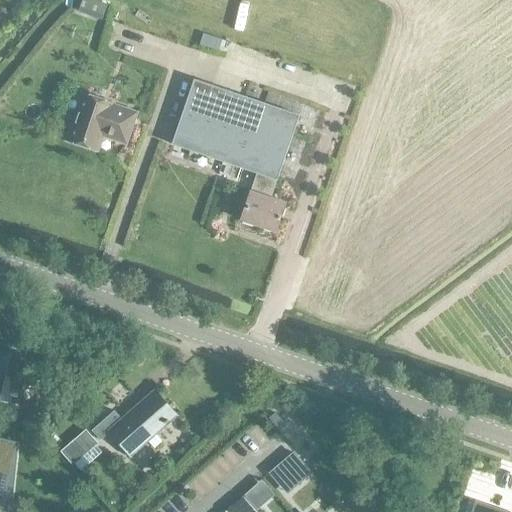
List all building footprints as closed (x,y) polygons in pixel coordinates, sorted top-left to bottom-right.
[(171,144),(256,173),(276,179),(298,115),(193,79),(171,144)] [(77,110),(73,109),(70,111),(67,118),(69,122),(73,123),(67,140),(95,149),(101,133),(125,141),(134,113),(110,105),(111,103),(83,94),(77,110)] [(270,199),(276,179),(256,173),(240,220),(241,220),(242,219),(274,230),(274,231),(275,231),(285,203),(284,202),(284,203),(270,199)] [(0,342),(0,400),(16,405),(30,351),(0,342)] [(114,411),(91,431),(100,441),(109,432),(130,455),(147,440),(154,447),(161,441),(154,434),(175,415),(154,391),(122,420),(114,411)] [(83,428),(57,450),(69,464),(95,442),(83,428)] [(0,511),(0,510),(10,471),(13,460),(18,442),(0,437),(0,511)] [(293,452),(270,473),(283,488),(296,476),(300,480),(310,472),(293,452)] [(256,484),(245,494),(254,504),(265,494),(256,484)]
